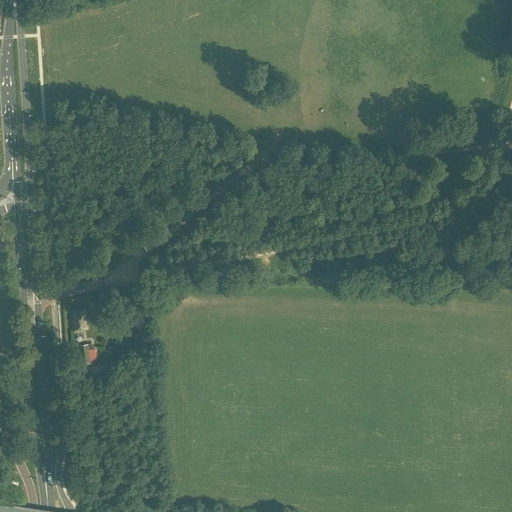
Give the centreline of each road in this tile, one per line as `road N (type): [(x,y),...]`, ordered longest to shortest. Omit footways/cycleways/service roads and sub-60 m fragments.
road 1 (track): [(96,369),(125,354),(141,333),(147,312),(133,265),(272,147),(413,157),(504,144),(511,116)]
road 2 (unclassified): [(511,142),(480,197),(457,210),(37,297)]
road 3 (tertiary): [(22,296),(46,497)]
road 4 (tertiary): [(46,497),(37,297)]
road 5 (secondary): [(31,192),(14,8)]
road 6 (secondary): [(14,8),(17,182)]
